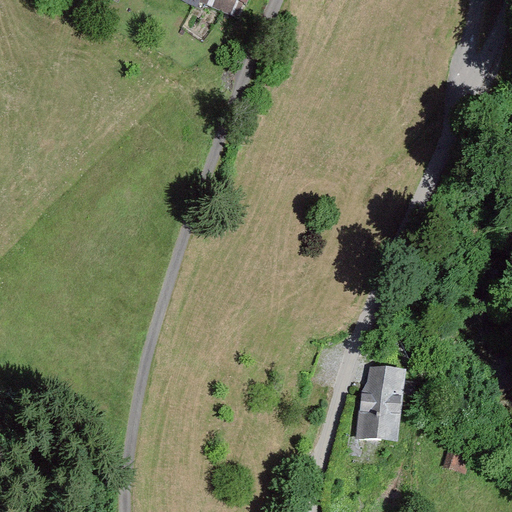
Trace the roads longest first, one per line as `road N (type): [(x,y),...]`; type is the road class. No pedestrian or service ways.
road 1 (residential): [(511,12),(366,345),(309,511)]
road 2 (residential): [(126,511),(147,354),(276,0)]
